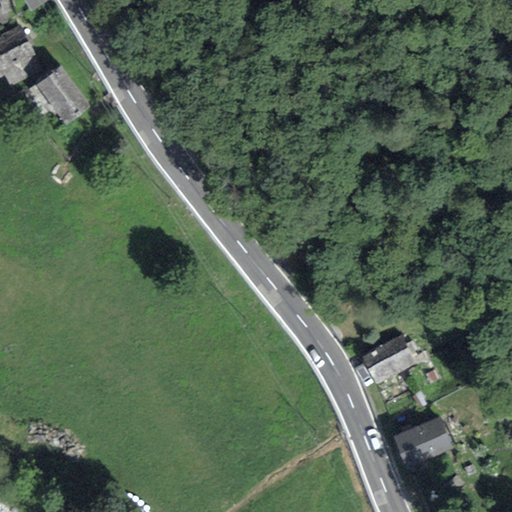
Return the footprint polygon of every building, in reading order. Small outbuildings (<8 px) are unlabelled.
[(24,0),(30,10),(47,0),(24,0)] [(21,26),(0,35),(0,76),(4,74),(11,87),(43,72),(21,26)] [(64,125),(90,107),(61,67),(35,85),(64,125)] [(416,365),(401,337),(362,357),(376,385),(416,365)] [(440,417),(392,436),(403,466),(452,448),(440,417)]
